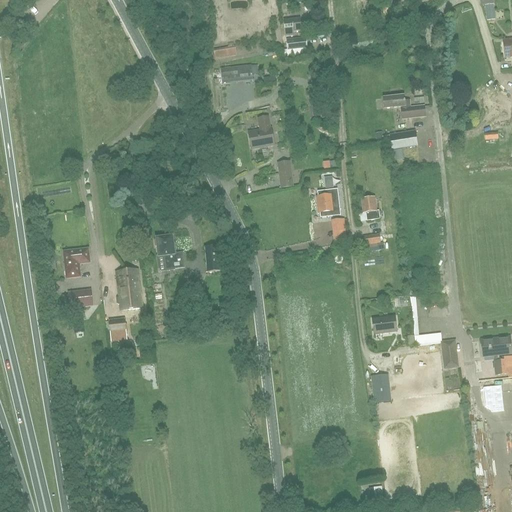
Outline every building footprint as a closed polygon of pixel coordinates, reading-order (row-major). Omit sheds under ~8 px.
[(489,19),(497,18),(495,4),(488,5),(489,19)] [(294,37),(294,32),(301,32),(300,20),(284,22),(286,33),(285,33),(285,38),(294,37)] [(306,39),(287,41),(288,51),(307,49),(306,39)] [(215,59),(227,57),(237,56),(235,47),(225,49),(214,51),(215,59)] [(220,70),(222,84),(253,81),(252,75),(259,75),(258,66),(220,70)] [(500,86),(483,88),(484,112),(501,110),(500,86)] [(405,97),(391,98),(382,99),(384,110),(401,108),(401,112),(402,120),(426,118),(425,106),(410,107),(409,101),(405,101),(405,97)] [(252,150),(274,146),(271,130),(270,130),(268,118),(259,120),(261,132),(249,134),(252,150)] [(393,151),(417,147),(415,132),(390,136),(393,151)] [(485,141),(498,140),(498,133),(485,134),(485,141)] [(292,181),(290,162),(278,163),(281,183),(292,181)] [(318,214),(335,212),(333,196),(316,198),(318,214)] [(379,212),(376,212),(375,198),(362,200),(363,215),(366,214),(367,222),(380,220),(379,212)] [(345,220),(331,221),(334,244),(347,242),(345,220)] [(381,247),(381,244),(379,235),(364,237),(365,246),(368,246),(369,249),(381,247)] [(182,253),(174,255),(172,237),(156,239),(157,241),(155,241),(155,246),(157,246),(159,258),(164,257),(166,270),(184,268),(182,253)] [(207,273),(221,271),(219,246),(205,247),(207,273)] [(89,263),(88,250),(64,253),(67,280),(81,278),(79,264),(89,263)] [(295,265),(308,263),(307,252),(294,254),(295,265)] [(141,309),(139,294),(140,294),(137,270),(116,273),(119,297),(120,297),(122,311),(141,309)] [(92,307),(90,291),(69,293),(69,296),(63,297),(64,308),(70,307),(70,309),(92,307)] [(75,333),(84,332),(82,316),(73,317),(75,333)] [(375,335),(397,333),(395,318),(373,320),(375,335)] [(111,334),(126,333),(124,320),(109,321),(111,334)] [(440,330),(414,334),(416,346),(442,342),(440,330)] [(111,334),(111,343),(127,341),(126,333),(111,334)] [(496,376),(509,375),(509,377),(511,376),(511,356),(505,357),(505,359),(500,359),(499,356),(511,355),(510,339),(481,342),(483,358),(496,356),(496,362),(494,363),(496,376)] [(445,370),(458,368),(455,342),(442,344),(445,370)] [(417,349),(399,349),(399,361),(418,360),(417,349)] [(443,359),(428,360),(429,369),(443,368),(443,359)] [(392,408),(391,402),(388,375),(371,377),(375,404),(375,410),(392,408)]
